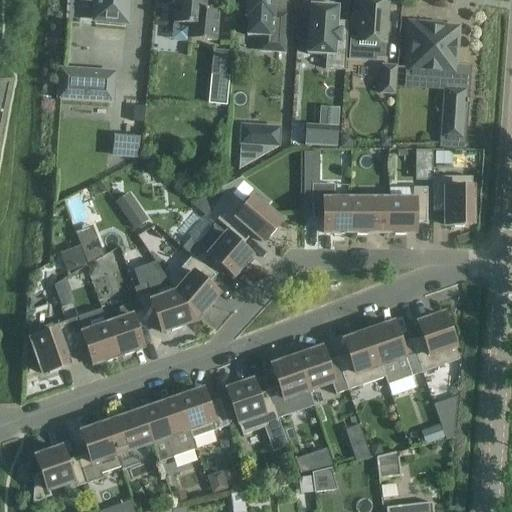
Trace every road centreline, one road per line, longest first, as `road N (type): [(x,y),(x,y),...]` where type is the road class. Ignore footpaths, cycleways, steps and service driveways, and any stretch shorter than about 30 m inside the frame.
road 1 (residential): [(448,266),(299,261),(211,357)]
road 2 (residential): [(211,357),(383,301),(448,266)]
road 3 (unclassified): [(491,511),(505,267)]
road 4 (residential): [(22,428),(211,357)]
